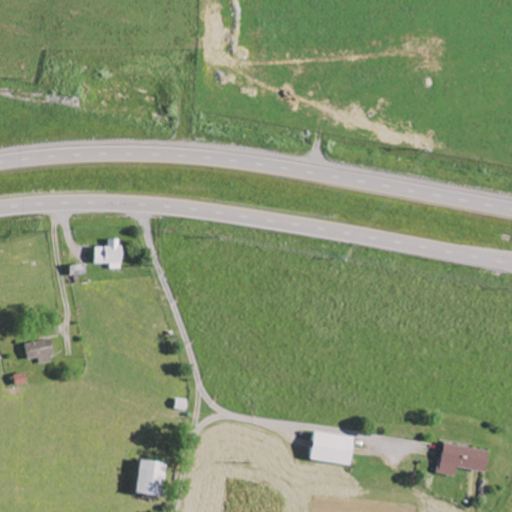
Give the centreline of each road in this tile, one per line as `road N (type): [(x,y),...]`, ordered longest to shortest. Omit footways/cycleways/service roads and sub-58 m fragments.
road 1 (trunk): [(0,208),(141,204),(511,263)]
road 2 (trunk): [(511,209),(213,158),(0,162)]
road 3 (residential): [(135,154),(148,234),(194,383),(172,511)]
